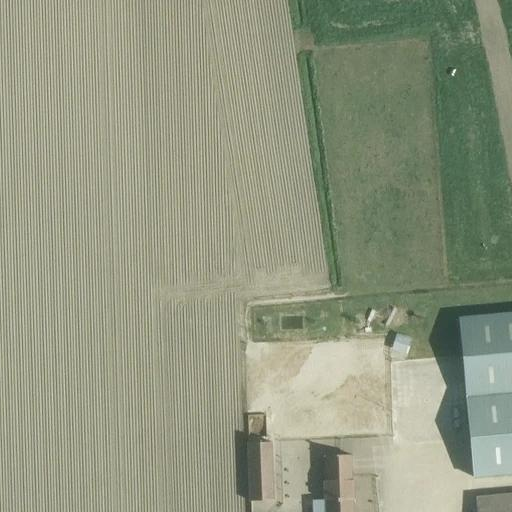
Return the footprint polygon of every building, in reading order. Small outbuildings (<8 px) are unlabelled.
[(511,314),(459,319),(467,399),(474,478),(511,474),(511,314)] [(396,337),(391,350),(406,355),(411,342),(396,337)] [(269,413),(253,412),(252,440),(268,440),(269,413)] [(262,460),(272,460),(271,443),(248,444),(250,502),(268,501),(268,500),(264,500),(262,460)] [(352,511),(352,499),(353,499),(353,481),(351,481),(350,455),(325,456),(325,482),(324,482),(325,500),(326,500),(326,511),(352,511)] [(511,511),(511,494),(476,498),(476,511),(511,511)]
